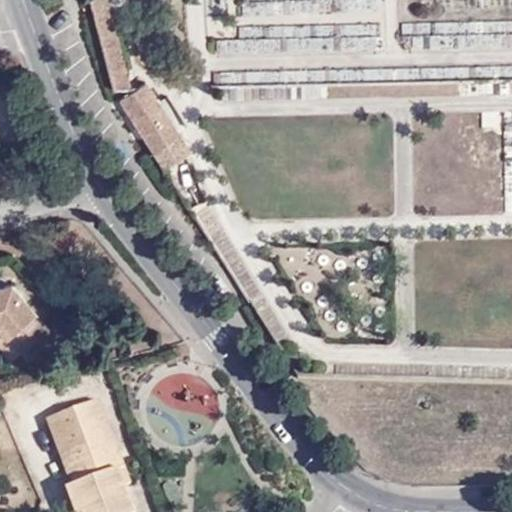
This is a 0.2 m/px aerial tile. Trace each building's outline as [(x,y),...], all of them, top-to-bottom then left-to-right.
[(120,90),(140,89),(117,0),(101,0),(98,1),(120,90)] [(375,0),(202,0),(203,21),(312,17),(311,0),(329,0),(330,10),(376,8),(375,0)] [(216,28),(216,80),(450,77),(449,25),(387,26),(216,28)] [(156,82),(127,100),(161,154),(172,170),(202,151),(191,134),(156,82)] [(32,349),(43,361),(64,340),(14,284),(0,287),(0,327),(3,327),(29,352),(32,349)] [(0,340),(17,362),(29,352),(3,327),(0,327),(0,340)] [(136,511),(128,487),(134,484),(106,402),(55,417),(77,486),(71,489),(79,511),(136,511)]
